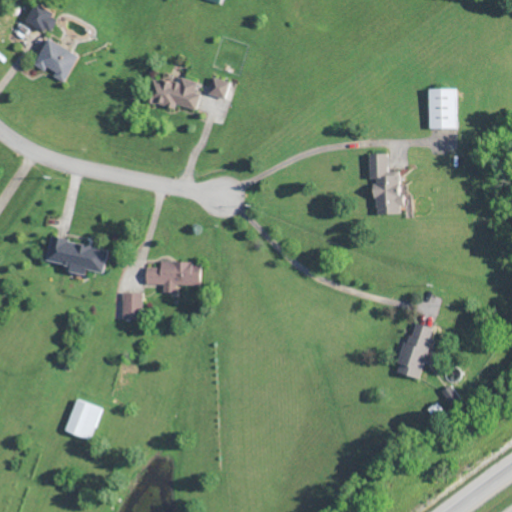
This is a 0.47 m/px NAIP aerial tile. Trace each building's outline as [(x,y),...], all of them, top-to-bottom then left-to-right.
[(28,21),(53,34),(61,17),(37,4),(28,21)] [(36,65),(48,71),(48,70),(67,80),(81,55),(51,38),(36,65)] [(198,110),(203,93),(198,92),(201,82),(183,77),(181,84),(155,78),(149,101),(178,109),(179,104),(198,110)] [(211,94),(228,98),(232,81),(215,77),(211,94)] [(432,89),(432,129),(459,128),(458,89),(432,89)] [(379,215),(405,214),(403,171),(391,171),(390,154),(372,154),(373,179),(378,179),(379,215)] [(49,261),(73,265),(72,272),(89,275),(89,270),(107,273),(111,248),(53,238),(49,261)] [(149,267),(148,284),(166,284),(166,292),(179,293),(179,285),(201,285),(202,262),(163,261),(163,267),(149,267)] [(124,320),(144,321),(144,293),(124,292),(124,320)] [(422,379),(437,328),(415,322),(400,373),(422,379)] [(103,405),(77,399),(69,431),(95,438),(103,405)]
